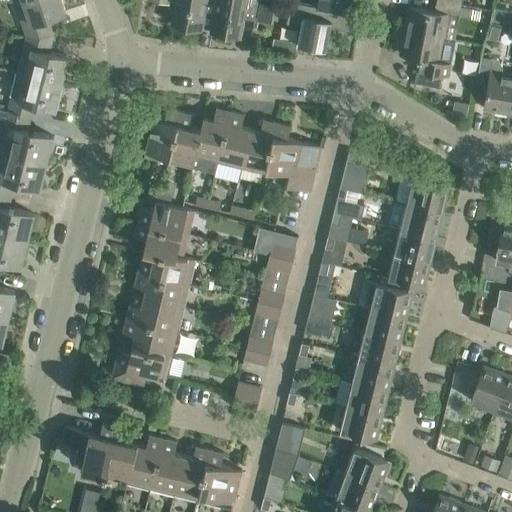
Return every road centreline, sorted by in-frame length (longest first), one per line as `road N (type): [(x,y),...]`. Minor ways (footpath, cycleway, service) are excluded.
road 1 (residential): [(45,378),(122,59)]
road 2 (residential): [(355,85),(122,59)]
road 3 (residential): [(433,316),(479,152)]
road 4 (residential): [(479,152),(355,85)]
road 5 (residential): [(410,449),(404,434),(433,316)]
road 6 (residential): [(10,511),(45,378)]
